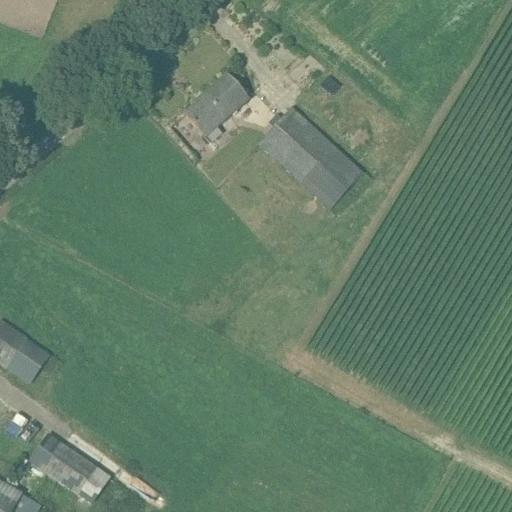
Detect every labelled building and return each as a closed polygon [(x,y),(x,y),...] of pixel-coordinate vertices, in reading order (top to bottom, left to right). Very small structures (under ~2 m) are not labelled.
[(247,102),(239,94),(226,79),(202,100),(204,101),(185,118),(204,140),(247,102)] [(330,212),(362,177),(291,111),(258,147),(330,212)] [(0,366),(7,371),(27,343),(0,324),(0,366)] [(92,510),(110,482),(90,467),(71,494),(92,510)] [(0,485),(0,511),(14,511),(22,498),(0,485)]
